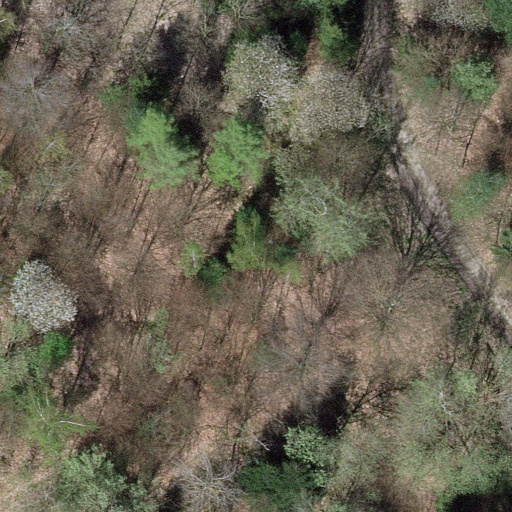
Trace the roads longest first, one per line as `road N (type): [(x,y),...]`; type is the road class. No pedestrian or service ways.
road 1 (track): [(443,230),(0,508)]
road 2 (track): [(376,0),(376,60),(399,163),(511,336)]
